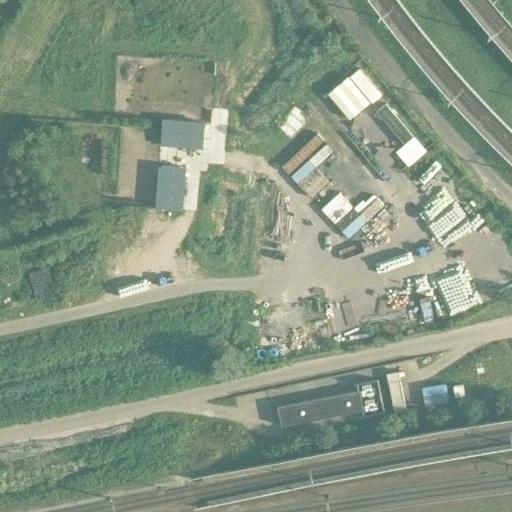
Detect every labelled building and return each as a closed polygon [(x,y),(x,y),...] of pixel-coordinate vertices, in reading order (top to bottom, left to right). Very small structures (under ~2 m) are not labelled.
[(264,142),(348,232),(387,196),(303,106),(264,142)] [(163,119),(161,144),(203,148),(206,123),(163,119)] [(161,165),(158,208),(183,210),(186,167),(161,165)] [(511,255),(511,247),(436,171),(413,194),(450,231),(446,235),(489,278),(511,255)] [(308,250),(323,266),(352,239),(337,223),(327,232),(327,233),(308,250)] [(425,386),(429,404),(450,399),(447,382),(425,386)] [(360,406),(356,386),(275,402),(279,422),(360,406)]
